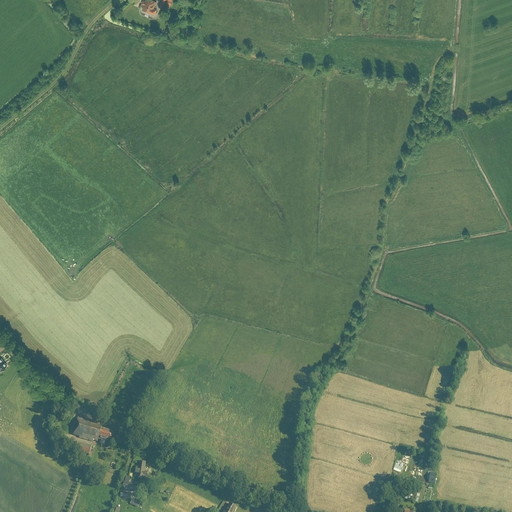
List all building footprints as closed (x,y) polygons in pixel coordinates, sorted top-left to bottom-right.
[(145,0),(143,5),(144,6),(142,9),(150,13),(150,12),(154,14),(156,10),(153,8),(156,2),(152,0),(145,0)] [(112,433),(112,432),(101,429),(101,428),(97,427),(97,423),(77,418),(73,435),(77,436),(77,438),(92,442),(93,441),(97,442),(98,439),(100,440),(100,439),(110,442),(111,437),(112,436),(113,434),(112,433)] [(91,446),(77,442),(74,451),(88,455),(91,446)] [(144,472),(146,463),(139,462),(138,471),(136,470),(135,474),(137,474),(137,479),(140,479),(139,481),(143,482),(143,480),(144,480),(145,477),(147,477),(148,473),(144,472)] [(124,483),(123,491),(134,492),(135,485),(128,483),(125,483),(124,483)]
